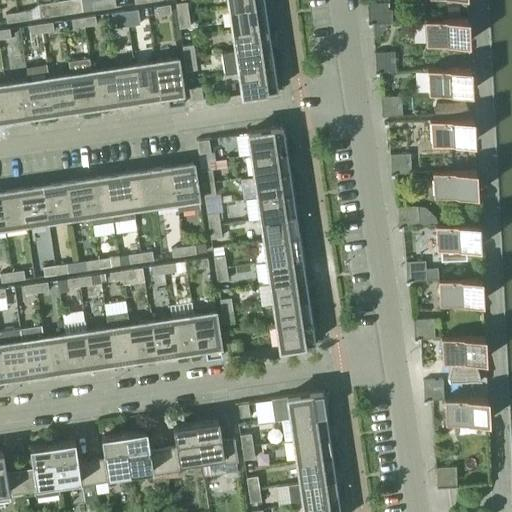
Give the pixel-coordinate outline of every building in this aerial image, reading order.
[(61,13),(59,0),(55,0),(39,2),(41,16),(61,13)] [(80,0),(59,0),(61,13),(82,10),(80,0)] [(103,7),(102,0),(90,0),(92,8),(103,7)] [(177,14),(188,13),(186,0),(175,2),(177,14)] [(232,28),(267,23),(264,1),(229,7),(232,28)] [(391,7),(387,7),(387,1),(367,2),(368,23),(371,23),(371,22),(392,21),(391,7)] [(169,3),(156,5),(158,14),(171,12),(169,3)] [(139,16),(137,8),(126,10),(127,18),(139,16)] [(18,19),(30,18),(28,9),(17,11),(18,19)] [(127,18),(126,10),(114,11),(116,26),(128,25),(127,18)] [(18,19),(17,11),(5,12),(6,21),(18,19)] [(177,14),(179,27),(190,25),(188,13),(177,14)] [(96,23),(95,14),(83,16),(84,25),(96,23)] [(84,25),(83,16),(71,18),(73,26),(84,25)] [(426,44),(469,41),(467,17),(424,19),(426,44)] [(53,29),(52,21),(40,22),(42,31),(53,29)] [(42,31),(40,22),(29,24),(30,33),(42,31)] [(235,50),(271,44),(267,23),(232,28),(235,50)] [(0,37),(10,36),(9,27),(0,28),(0,37)] [(184,57),(195,55),(193,43),(182,45),(184,57)] [(238,71),(274,66),(271,44),(235,50),(222,52),(225,73),(238,71)] [(374,51),(375,70),(375,72),(378,71),(395,70),(394,50),(374,51)] [(184,57),(186,69),(196,68),(195,55),(184,57)] [(177,56),(155,60),(160,95),(167,94),(168,104),(184,102),(177,56)] [(155,60),(134,63),(139,98),(160,95),(155,60)] [(134,63),(112,66),(118,102),(139,98),(134,63)] [(112,66),(91,69),(96,105),(118,102),(112,66)] [(242,93),(277,88),(274,66),(238,71),(242,93)] [(428,93),(471,91),(470,66),(427,68),(428,93)] [(91,69),(70,72),(75,108),(96,105),(91,69)] [(70,72),(48,76),(53,111),(75,108),(70,72)] [(48,76),(27,79),(32,114),(53,111),(48,76)] [(27,79),(5,82),(11,118),(32,114),(27,79)] [(5,82),(0,82),(0,119),(11,118),(5,82)] [(200,85),(189,87),(191,99),(202,98),(200,85)] [(381,95),(382,115),(402,114),(401,94),(381,95)] [(464,99),(453,100),(439,107),(436,106),(434,112),(456,111),(467,108),(464,99)] [(431,143),(474,141),(473,116),(429,119),(431,143)] [(250,153),(286,148),(283,125),(247,131),(250,153)] [(208,138),(197,139),(199,152),(210,150),(208,138)] [(289,169),(286,148),(250,153),(254,174),(289,169)] [(410,152),(390,153),(391,172),(390,172),(390,173),(394,173),(393,172),(411,171),(410,152)] [(198,197),(193,161),(171,165),(176,200),(177,209),(197,206),(196,197),(198,197)] [(155,203),(176,200),(171,165),(149,168),(155,203)] [(149,168),(128,171),(133,207),(155,203),(149,168)] [(202,182),(213,180),(211,168),(200,170),(202,182)] [(433,195),(476,193),(475,168),(432,170),(433,195)] [(257,196),(292,190),(289,169),(254,174),(257,196)] [(128,171),(106,174),(112,210),(133,207),(128,171)] [(85,177),(90,213),(92,223),(113,219),(112,210),(106,174),(85,177)] [(85,177),(64,181),(69,216),(90,213),(85,177)] [(202,182),(204,194),(215,193),(213,180),(202,182)] [(47,219),(69,216),(64,181),(42,184),(47,219)] [(42,184),(21,187),(26,223),(47,219),(42,184)] [(0,195),(5,226),(26,223),(21,187),(0,190),(0,195)] [(257,196),(260,217),(296,212),(292,190),(257,196)] [(398,226),(401,226),(401,225),(418,224),(417,205),(397,206),(398,225),(398,226)] [(209,225),(220,223),(218,211),(207,212),(209,225)] [(263,238),(299,233),(296,212),(260,217),(263,238)] [(467,246),(479,246),(478,221),(435,223),(436,248),(451,247),(451,259),(468,258),(467,246)] [(209,225),(211,237),(221,235),(220,223),(209,225)] [(302,255),(299,233),(263,238),(266,260),(302,255)] [(205,241),(194,243),(195,252),(206,250),(205,241)] [(184,253),(195,252),(194,243),(182,245),(184,253)] [(184,253),(182,245),(171,247),(172,255),(184,253)] [(141,260),(153,258),(151,249),(140,251),(141,260)] [(141,260),(140,251),(128,253),(129,262),(141,260)] [(215,267),(226,266),(224,254),(213,255),(215,267)] [(305,276),(302,255),(266,260),(270,281),(305,276)] [(98,266),(110,264),(109,256),(97,258),(98,266)] [(207,256),(194,258),(195,267),(208,265),(207,256)] [(98,266),(97,258),(85,259),(87,268),(98,266)] [(406,281),(409,280),(426,279),(425,259),(405,260),(405,280),(406,281)] [(176,270),(175,261),(163,263),(165,271),(176,270)] [(56,273),(67,271),(66,262),(54,264),(56,273)] [(165,271),(163,263),(152,265),(153,273),(165,271)] [(56,273),(54,264),(43,266),(44,274),(56,273)] [(121,269),(122,278),(123,283),(145,280),(143,266),(121,269)] [(215,267),(217,280),(228,278),(226,266),(215,267)] [(12,279),(24,277),(23,269),(11,270),(12,279)] [(121,269),(109,271),(110,280),(122,278),(121,269)] [(12,279),(11,270),(0,271),(0,276),(1,281),(12,279)] [(91,282),(90,274),(78,276),(79,284),(91,282)] [(79,284),(78,276),(66,277),(67,286),(79,284)] [(308,297),(305,276),(270,281),(273,303),(308,297)] [(439,303),(482,300),(481,276),(438,278),(439,303)] [(47,280),(35,282),(36,291),(48,289),(47,280)] [(36,291),(35,282),(23,284),(24,292),(36,291)] [(221,310),(232,309),(231,296),(220,298),(221,310)] [(276,324),(312,319),(308,297),(273,303),(276,324)] [(86,308),(68,309),(69,326),(87,325),(86,308)] [(221,310),(223,322),(234,321),(232,309),(221,310)] [(215,310),(193,313),(198,348),(204,347),(206,357),(222,355),(215,310)] [(134,358),(128,322),(127,311),(106,314),(108,325),(107,326),(112,361),(134,358)] [(193,313),(171,316),(177,352),(198,348),(193,313)] [(155,355),(177,352),(171,316),(150,319),(155,355)] [(414,338),(417,338),(417,337),(434,336),(433,317),(413,318),(414,338)] [(155,355),(150,319),(128,322),(134,358),(155,355)] [(279,346),(315,341),(312,319),(276,324),(279,346)] [(91,364),(112,361),(107,326),(86,329),(91,364)] [(0,342),(5,377),(27,374),(21,338),(19,327),(0,329),(0,342)] [(86,329),(64,332),(69,368),(91,364),(86,329)] [(48,371),(69,368),(64,332),(43,335),(48,371)] [(442,361),(485,358),(484,334),(441,336),(442,361)] [(48,371),(43,335),(21,338),(27,374),(48,371)] [(238,338),(227,340),(229,352),(240,351),(238,338)] [(422,379),(423,398),(423,400),(426,399),(443,398),(442,378),(422,379)] [(282,418),(325,411),(322,389),(271,397),(274,419),(282,418)] [(445,422),(488,420),(487,395),(444,398),(445,422)] [(248,401),(237,403),(238,415),(249,414),(248,401)] [(293,438),(329,433),(325,411),(282,418),(285,439),(293,438)] [(217,417),(195,420),(201,461),(222,458),(223,463),(238,461),(234,437),(221,439),(217,417)] [(179,464),(201,461),(195,420),(172,424),(175,445),(162,447),(166,472),(180,469),(179,464)] [(146,427),(123,431),(129,472),(150,468),(151,474),(166,472),(162,447),(149,449),(146,427)] [(104,456),(90,458),(94,482),(109,480),(108,475),(129,472),(123,431),(100,434),(104,456)] [(242,445),(253,444),(251,432),(240,433),(242,445)] [(296,459),(332,454),(329,433),(293,438),(296,459)] [(79,484),(94,482),(90,458),(77,460),(74,438),(51,441),(57,482),(79,479),(79,484)] [(32,467),(19,469),(22,493),(37,491),(36,485),(57,482),(51,441),(29,445),(32,467)] [(254,456),(253,444),(242,445),(244,458),(254,456)] [(8,495),(22,493),(19,469),(5,471),(2,449),(0,449),(0,499),(8,499),(8,495)] [(332,454),(296,459),(299,481),(335,475),(332,454)] [(455,465),(436,466),(436,487),(457,486),(455,465)] [(248,488),(259,487),(257,474),(246,476),(248,488)] [(303,502),(338,497),(335,475),(299,481),(288,483),(291,504),(303,502)] [(261,499),(259,487),(248,488),(250,501),(261,499)] [(340,511),(338,497),(303,502),(304,511),(340,511)]
